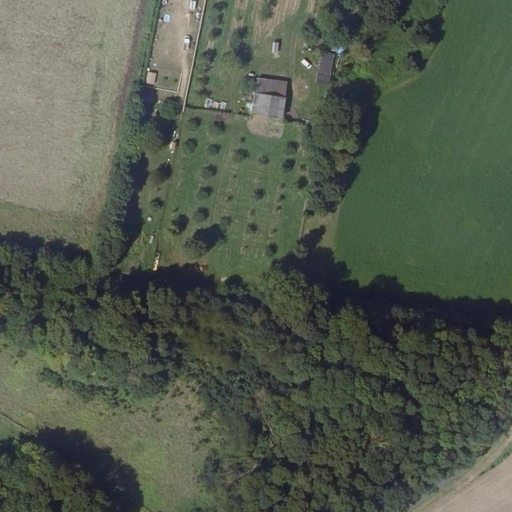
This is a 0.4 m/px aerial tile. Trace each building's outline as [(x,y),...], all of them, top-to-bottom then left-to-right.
[(158,23),(173,26),(176,9),(161,7),(158,23)] [(145,73),(143,85),(152,86),(153,74),(145,73)] [(279,121),(285,83),(253,77),(247,115),(279,121)] [(271,123),(242,117),(240,128),(255,131),(253,140),(268,143),(271,123)] [(238,137),(253,140),(255,131),(240,128),(238,137)]
